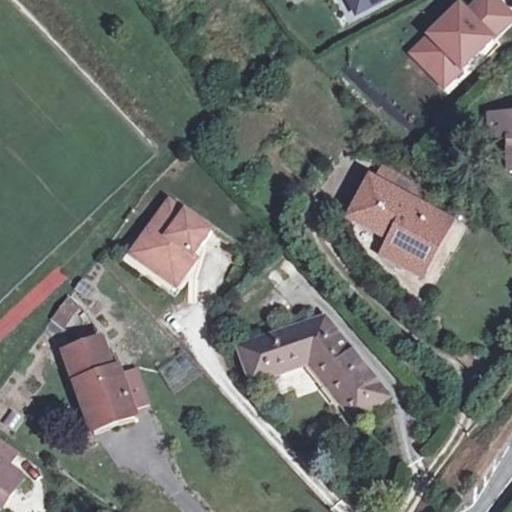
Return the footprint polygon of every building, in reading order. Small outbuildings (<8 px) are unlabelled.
[(348,0),(355,13),(378,0),(348,0)] [(462,4),(423,43),(455,75),(511,18),(511,11),(500,0),(487,0),(473,15),(469,11),(462,4)] [(479,0),(469,11),(473,15),(487,0),(479,0)] [(423,43),(415,52),(446,83),(455,75),(423,43)] [(511,172),(511,115),(490,116),(491,138),(509,137),(510,173),(511,172)] [(375,182),(420,206),(428,192),(383,167),(375,182)] [(351,217),(392,240),(384,255),(422,276),(450,222),(420,206),(375,182),(371,179),(351,217)] [(131,256),(149,268),(155,260),(183,280),(198,259),(191,254),(198,244),(201,247),(213,232),(170,202),(131,256)] [(155,260),(149,268),(177,289),(183,280),(155,260)] [(80,280),(73,291),(91,302),(98,290),(80,280)] [(79,305),(69,297),(52,319),(63,327),(79,305)] [(326,319),(321,320),(327,335),(336,331),(326,319)] [(327,335),(321,320),(240,349),(253,383),(310,363),(315,361),(347,401),(343,405),(356,421),(388,396),(336,331),(327,335)] [(109,358),(103,338),(65,352),(94,435),(118,426),(116,421),(136,414),(115,357),(109,358)] [(315,361),(310,363),(343,405),(347,401),(315,361)] [(0,441),(0,460),(7,465),(16,453),(0,441)] [(7,465),(0,460),(0,497),(3,494),(8,492),(13,496),(23,481),(21,475),(7,465)] [(0,497),(0,511),(2,511),(13,496),(8,492),(3,494),(0,497)]
